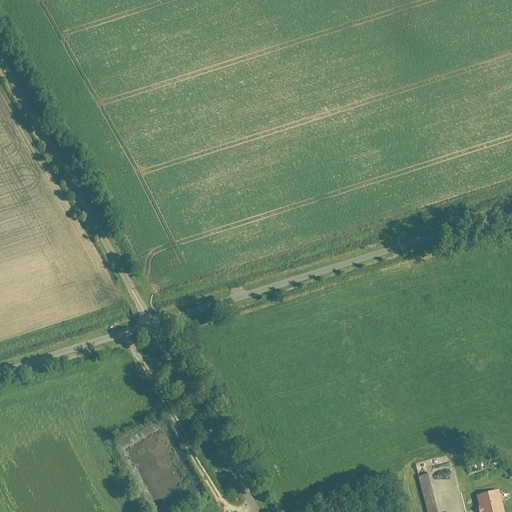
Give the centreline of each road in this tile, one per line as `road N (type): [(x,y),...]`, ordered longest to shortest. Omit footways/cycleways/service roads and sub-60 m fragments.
road 1 (unclassified): [(511,213),(150,328)]
road 2 (residential): [(0,64),(150,328)]
road 3 (residential): [(254,511),(150,328)]
road 4 (unclassified): [(150,328),(0,374)]
